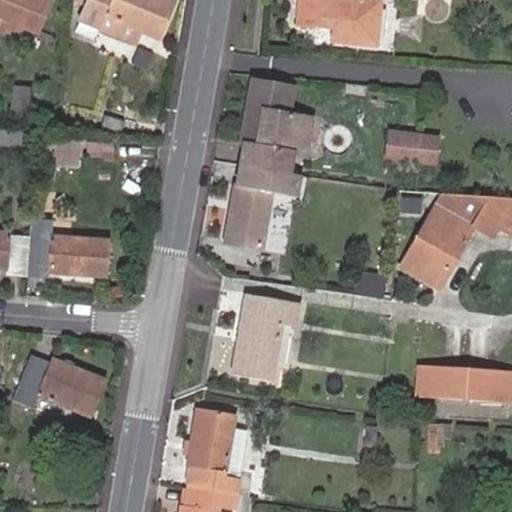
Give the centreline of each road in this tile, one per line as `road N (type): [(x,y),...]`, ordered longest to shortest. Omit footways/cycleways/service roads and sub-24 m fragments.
road 1 (residential): [(164,328),(214,0)]
road 2 (residential): [(132,511),(164,328)]
road 3 (residential): [(164,328),(0,311)]
